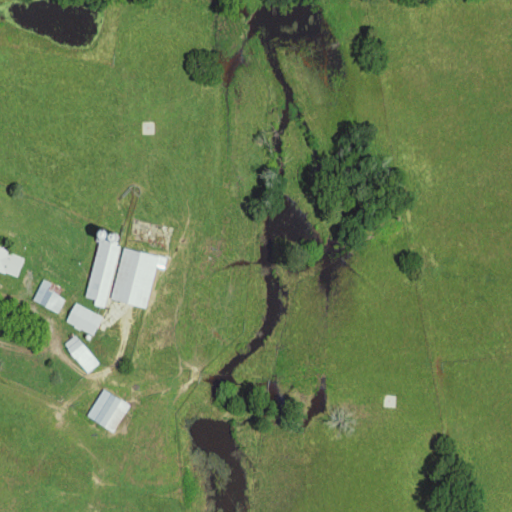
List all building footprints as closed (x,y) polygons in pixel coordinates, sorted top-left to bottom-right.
[(104,307),(117,246),(96,241),(84,297),(93,299),(92,305),(104,307)] [(144,308),(154,266),(163,267),(165,258),(121,247),(109,300),(144,308)] [(0,272),(15,278),(23,258),(0,248),(0,272)] [(64,299),(57,296),(61,288),(41,279),(30,301),(57,313),(64,299)] [(64,322),(92,334),(100,315),(72,303),(64,322)] [(86,373),(97,362),(73,336),(62,346),(86,373)] [(85,417),(113,432),(128,404),(100,389),(85,417)]
